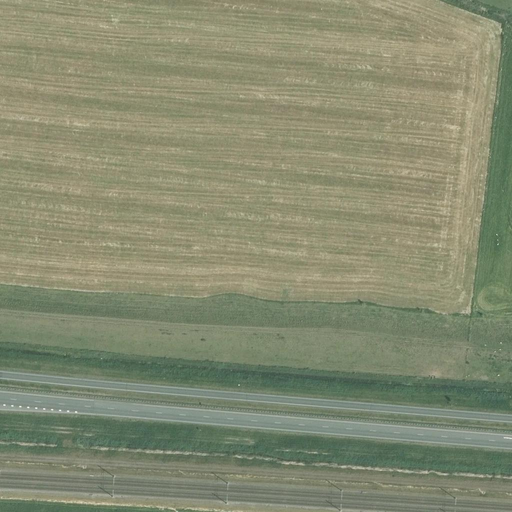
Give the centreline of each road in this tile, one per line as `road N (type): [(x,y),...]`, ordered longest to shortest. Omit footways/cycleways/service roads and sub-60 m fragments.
road 1 (trunk): [(0,401),(511,446)]
road 2 (trunk): [(511,419),(0,374)]
road 3 (track): [(0,457),(511,489)]
